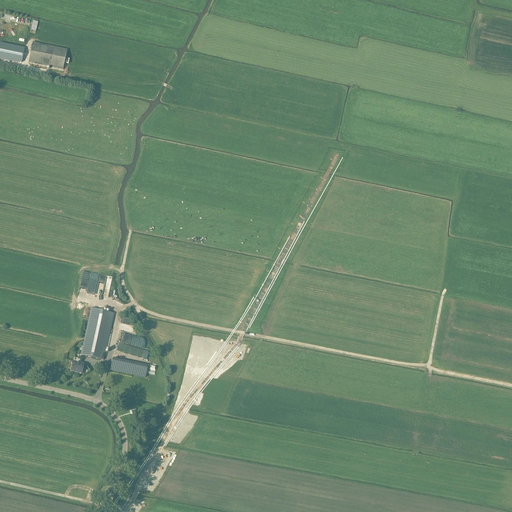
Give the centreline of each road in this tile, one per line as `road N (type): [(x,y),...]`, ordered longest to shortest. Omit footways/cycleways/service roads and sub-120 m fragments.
road 1 (track): [(130,226),(123,286),(132,304),(150,314),(511,386)]
road 2 (unclassified): [(99,511),(123,460),(118,420),(84,397),(0,378)]
